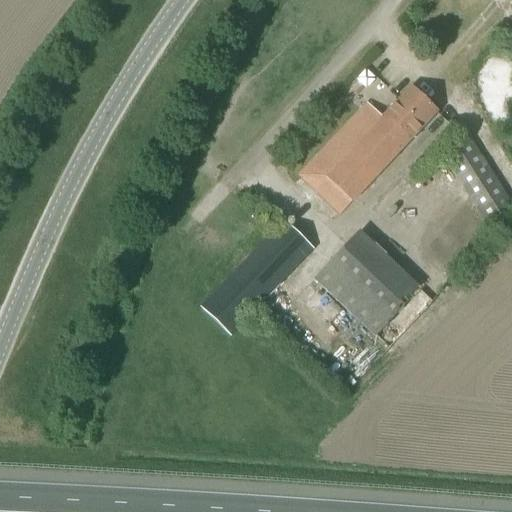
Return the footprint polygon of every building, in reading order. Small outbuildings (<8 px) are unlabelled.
[(299,176),(340,215),(437,111),(411,87),(381,118),(367,104),(299,176)] [(511,206),(469,139),(441,156),(487,228),(511,211),(511,206)] [(229,336),(312,249),(283,222),(200,308),(229,336)] [(353,229),(307,277),(366,334),(413,286),(353,229)] [(415,325),(457,301),(451,290),(409,315),(415,325)]
